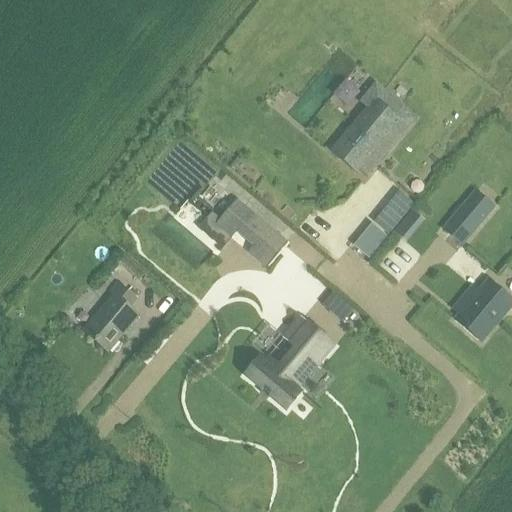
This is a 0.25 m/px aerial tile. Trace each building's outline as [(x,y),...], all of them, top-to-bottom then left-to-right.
[(359,171),(367,177),(396,142),(389,135),(408,112),(383,92),(332,153),(356,174),(359,171)] [(494,208),(475,192),(443,231),(462,246),(494,208)] [(230,237),(236,230),(254,245),(248,253),(266,268),(287,244),(237,201),(216,225),(230,237)] [(354,246),(366,256),(384,235),(371,225),(354,246)] [(243,336),(267,313),(236,281),(212,304),(243,336)] [(456,321),(481,342),(511,305),(511,301),(488,282),(479,293),(473,288),(454,310),(460,316),(456,321)] [(84,331),(109,352),(140,316),(128,306),(135,298),(117,283),(110,291),(114,295),(84,331)] [(332,353),(297,326),(281,346),(292,355),(275,377),(264,368),(261,372),(257,369),(244,385),(286,419),(299,402),(295,399),(332,353)] [(372,380),(387,385),(390,374),(376,370),(372,380)]
